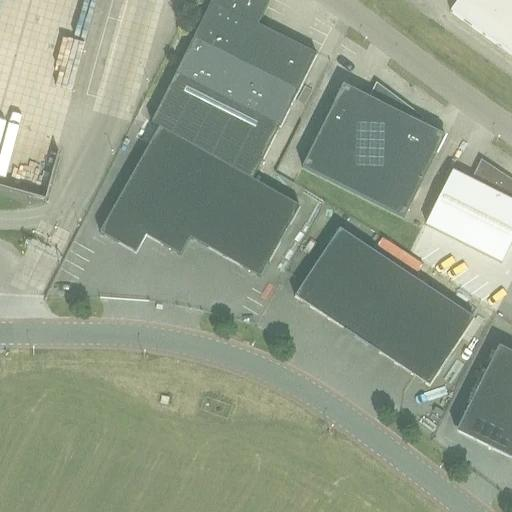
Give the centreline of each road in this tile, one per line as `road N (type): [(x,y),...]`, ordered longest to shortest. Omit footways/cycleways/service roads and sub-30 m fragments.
road 1 (tertiary): [(468,511),(309,396),(239,359),(146,334),(0,332)]
road 2 (residential): [(511,132),(330,0)]
